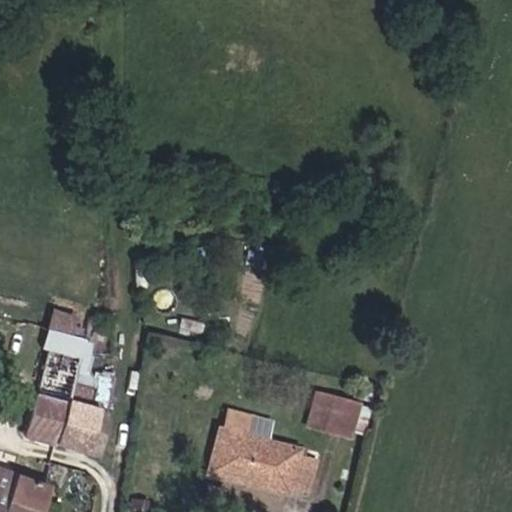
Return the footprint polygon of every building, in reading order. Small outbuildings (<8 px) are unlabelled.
[(26,435),(59,445),(104,457),(110,418),(69,405),(84,359),(90,340),(57,330),(51,349),(38,395),(26,435)] [(345,433),(348,424),(354,403),(334,397),(325,427),(345,433)] [(348,424),(361,428),(367,405),(354,403),(348,424)] [(271,419),(226,407),(209,466),(240,474),(241,468),(258,472),(257,479),(291,487),(293,482),(310,486),(319,454),(304,451),(304,443),(269,434),(271,419)] [(0,511),(39,511),(46,477),(16,471),(0,466),(0,511)] [(227,488),(206,483),(201,498),(223,503),(227,488)]
